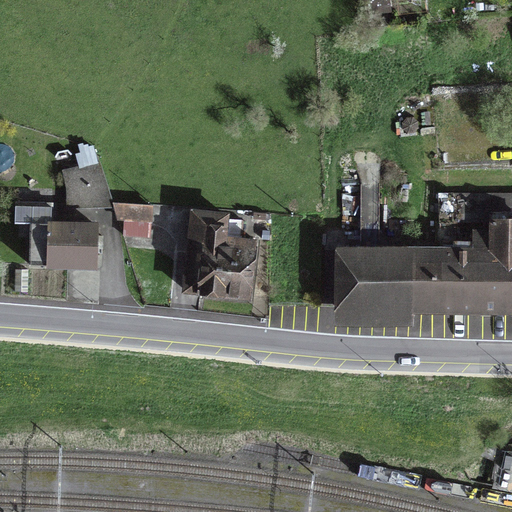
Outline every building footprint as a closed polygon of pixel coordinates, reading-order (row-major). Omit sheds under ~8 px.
[(76,188),(76,208),(114,206),(112,202),(100,161),(63,170),(66,188),(76,188)] [(362,184),(362,215),(379,215),(379,184),(362,184)] [(337,250),(336,306),(511,308),(511,193),(439,193),(440,222),(492,222),(492,239),(474,239),(474,251),(337,250)] [(150,205),(112,202),(114,206),(116,206),(119,218),(148,220),(150,205)] [(29,264),(94,265),(96,225),(51,224),(52,203),(31,203),(31,205),(15,205),(15,223),(30,224),(29,264)] [(248,296),(255,239),(223,236),(226,215),(193,211),(184,289),(248,296)] [(458,429),(423,422),(417,451),(451,459),(458,429)]
